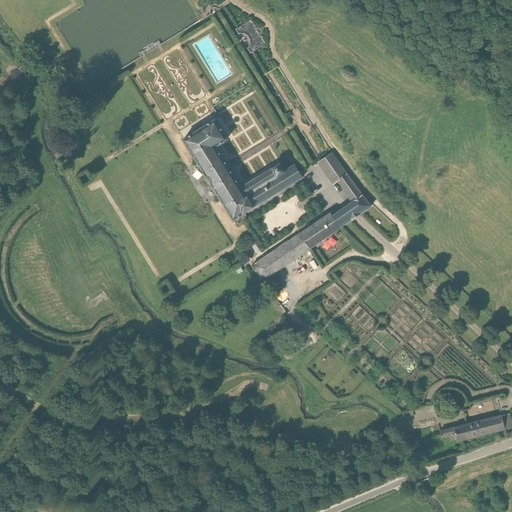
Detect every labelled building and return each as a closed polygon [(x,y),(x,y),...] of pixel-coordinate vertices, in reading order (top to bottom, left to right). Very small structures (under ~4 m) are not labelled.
[(246,28),(231,37),(234,41),(235,41),(239,41),(243,43),(245,47),(246,51),(244,55),(242,56),(245,61),(260,51),(246,28)] [(210,127),(176,148),(228,232),(298,187),(289,173),(280,179),(275,171),(236,195),(211,156),(223,148),(210,127)] [(257,293),(268,285),(368,216),(328,161),(313,171),(329,194),(334,191),(348,211),(338,218),(328,224),(327,222),(255,270),(246,276),(257,293)] [(268,285),(257,293),(264,303),(265,302),(274,314),(280,310),(277,306),(282,303),(279,299),(278,300),(268,285)] [(265,302),(264,303),(261,305),(270,318),(275,315),(274,314),(265,302)] [(508,426),(437,444),(439,452),(448,449),(449,454),(454,452),(455,455),(511,440),(508,426)]
